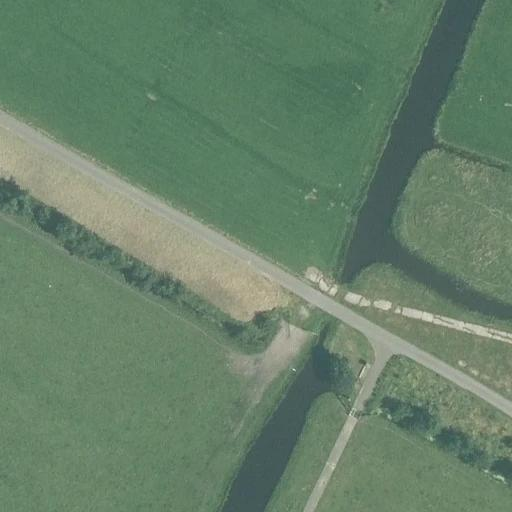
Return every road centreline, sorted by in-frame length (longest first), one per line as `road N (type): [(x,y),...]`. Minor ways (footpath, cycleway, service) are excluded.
road 1 (unclassified): [(381,340),(0,113)]
road 2 (track): [(310,276),(363,306),(511,342)]
